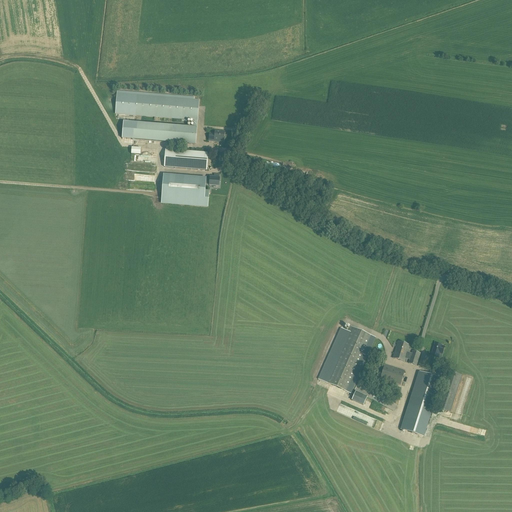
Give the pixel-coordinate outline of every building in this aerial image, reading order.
[(195,120),(194,128),(197,128),(197,121),(199,101),(194,100),(194,98),(117,91),(116,114),(195,120)] [(132,139),(195,145),(197,128),(194,128),(133,123),(132,139)] [(215,134),(210,134),(209,141),(220,142),(220,141),(224,142),(224,132),(215,132),(215,134)] [(139,148),(129,148),(129,155),(134,155),(134,158),(146,158),(146,154),(139,154),(139,148)] [(166,150),(164,168),(203,171),(203,163),(207,163),(208,153),(166,150)] [(161,207),(208,211),(209,195),(205,195),(206,184),(209,185),(209,186),(212,186),(212,187),(213,188),(216,188),(216,187),(219,187),(219,179),(219,175),(214,175),(214,178),(210,178),(210,181),(206,181),(206,178),(164,175),(161,207)] [(351,327),(348,332),(341,328),(318,379),(326,382),(348,392),(373,337),(351,327)] [(393,358),(405,362),(407,356),(408,353),(410,346),(398,342),(393,358)] [(438,345),(435,344),(431,355),(434,356),(433,360),(438,361),(439,357),(440,353),(442,354),(445,347),(442,346),(441,346),(442,345),(438,344),(438,345)] [(382,361),(385,353),(378,351),(376,359),(382,361)] [(412,354),(408,353),(407,356),(411,358),(410,360),(409,363),(416,366),(420,354),(412,352),(412,354)] [(380,379),(401,385),(405,371),(385,365),(380,379)] [(441,379),(419,372),(401,430),(423,437),(441,379)] [(454,399),(459,376),(451,374),(443,409),(441,408),(441,411),(452,413),(453,409),(454,405),(452,404),(453,401),(454,402),(454,400),(454,399)] [(454,407),(460,409),(467,388),(461,386),(454,407)] [(353,393),(349,402),(357,406),(361,396),(353,393)]
